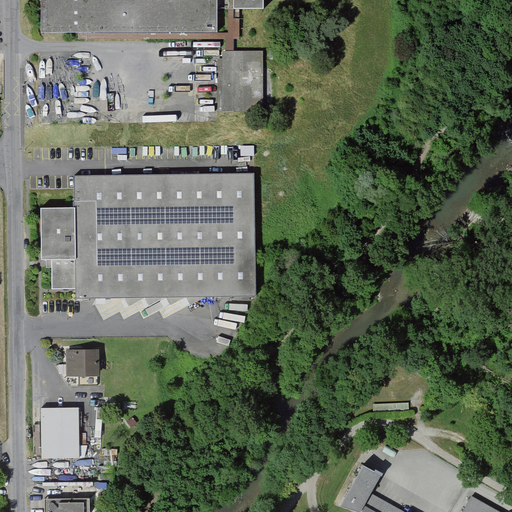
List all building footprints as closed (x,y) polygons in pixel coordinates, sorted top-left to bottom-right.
[(35,0),(36,35),(215,34),(214,0),(231,0),(231,10),(261,10),(260,0),(35,0)] [(264,50),(221,51),(222,111),(265,111),(264,50)] [(73,211),(35,210),(36,262),(48,262),(48,292),(72,292),(71,302),(76,302),(253,298),(252,176),(72,178),(73,211)] [(63,356),(63,380),(79,380),(79,389),(96,389),(95,355),(63,356)] [(39,406),(40,457),(81,457),(80,406),(39,406)] [(334,505),(347,511),(396,511),(367,498),(379,474),(354,463),(334,505)] [(44,497),(44,511),(92,511),(92,496),(44,497)] [(500,511),(466,498),(459,511),(500,511)]
